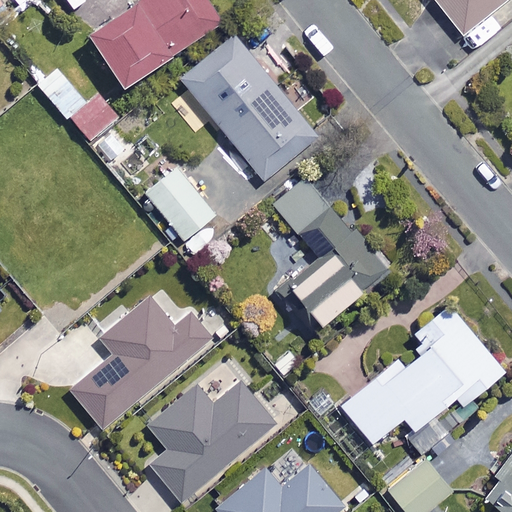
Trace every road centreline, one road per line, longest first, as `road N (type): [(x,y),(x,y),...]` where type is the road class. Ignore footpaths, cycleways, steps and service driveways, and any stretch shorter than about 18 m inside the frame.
road 1 (residential): [(313,0),(511,233)]
road 2 (residential): [(0,433),(33,439),(100,511)]
